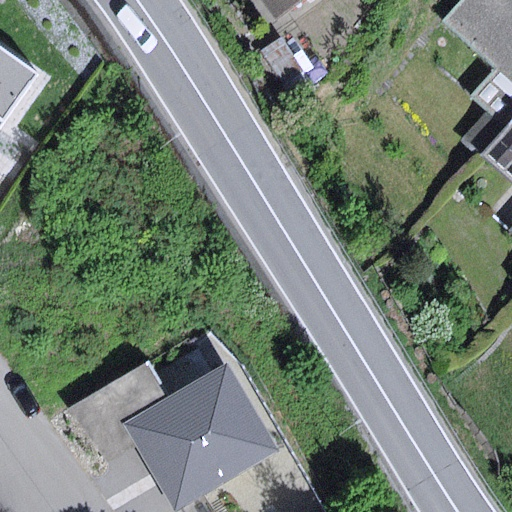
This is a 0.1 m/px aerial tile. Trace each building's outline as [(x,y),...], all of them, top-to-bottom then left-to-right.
[(256,0),(271,21),(300,0),(256,0)] [(511,0),(462,0),(440,24),(492,70),(469,97),(505,129),(511,121),(511,0)] [(0,46),(0,123),(35,70),(0,46)] [(511,121),(505,129),(482,155),(511,182),(511,230),(511,231),(511,232),(511,121)] [(103,464),(133,446),(120,425),(164,398),(142,362),(68,407),(103,464)] [(164,398),(120,425),(133,446),(173,511),(275,449),(222,363),(164,398)]
